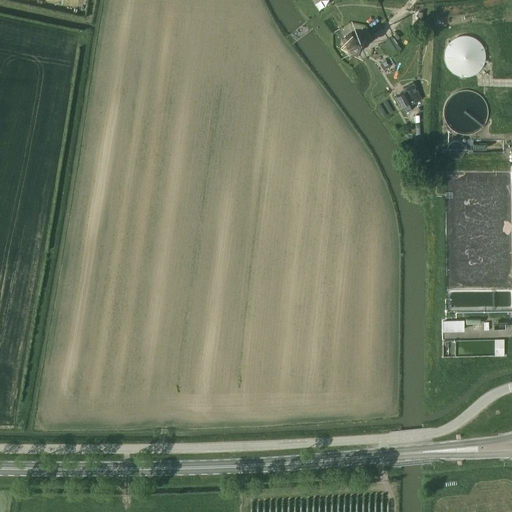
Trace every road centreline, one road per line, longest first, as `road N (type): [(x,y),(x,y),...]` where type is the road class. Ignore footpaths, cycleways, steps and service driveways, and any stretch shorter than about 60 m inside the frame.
road 1 (primary): [(398,454),(0,469)]
road 2 (unclassified): [(398,438),(0,449)]
road 3 (unclassified): [(398,438),(445,430),(511,388)]
